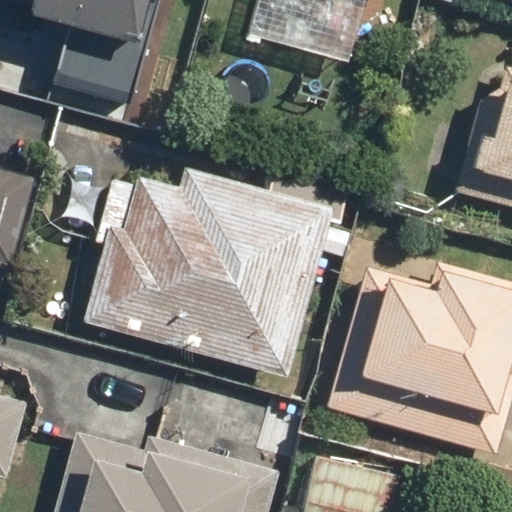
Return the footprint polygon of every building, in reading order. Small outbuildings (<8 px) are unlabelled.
[(178,0),(0,0),(63,17),(45,84),(150,112),(178,0)] [(390,0),(258,0),(257,8),(379,41),(390,0)] [(511,70),(500,68),(464,196),(511,209),(511,70)] [(331,217),(127,164),(84,327),(289,380),(331,217)] [(36,181),(0,171),(0,305),(2,306),(36,181)] [(438,279),(371,260),(329,408),(506,458),(511,435),(511,278),(444,260),(438,279)] [(5,511),(32,407),(0,399),(0,511),(5,511)] [(251,511),(261,472),(88,429),(67,511),(251,511)] [(308,452),(293,511),(382,511),(392,473),(308,452)]
